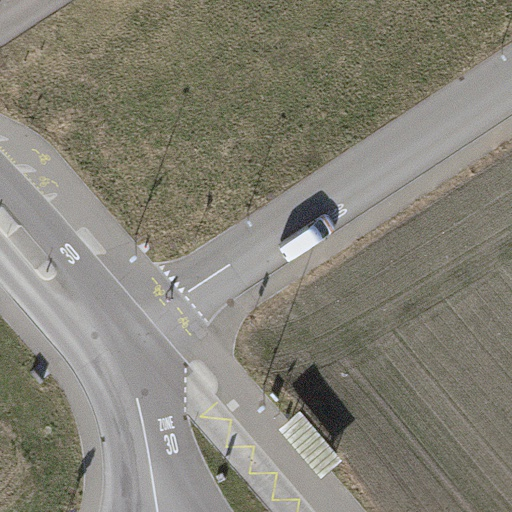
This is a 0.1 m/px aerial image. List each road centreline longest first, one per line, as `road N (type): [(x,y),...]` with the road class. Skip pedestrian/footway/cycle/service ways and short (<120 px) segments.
road 1 (residential): [(511,88),(117,337)]
road 2 (unclassified): [(117,337),(141,408),(159,511)]
road 3 (unclassified): [(0,202),(117,337)]
